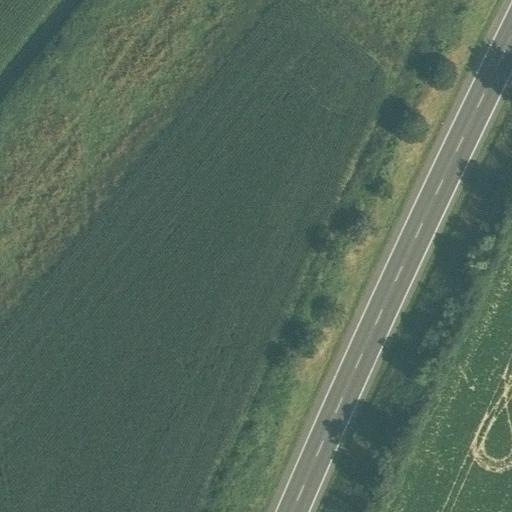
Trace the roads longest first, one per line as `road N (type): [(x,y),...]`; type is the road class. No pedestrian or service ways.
road 1 (primary): [(298,511),(511,43)]
road 2 (track): [(0,100),(81,0)]
